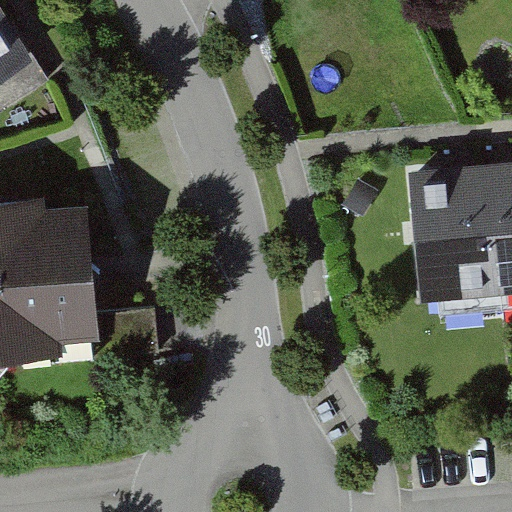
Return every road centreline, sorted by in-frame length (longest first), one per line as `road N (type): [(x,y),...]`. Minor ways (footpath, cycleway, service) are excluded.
road 1 (residential): [(151,0),(221,179),(249,313),(248,430)]
road 2 (residential): [(174,511),(187,458),(225,432),(248,430)]
